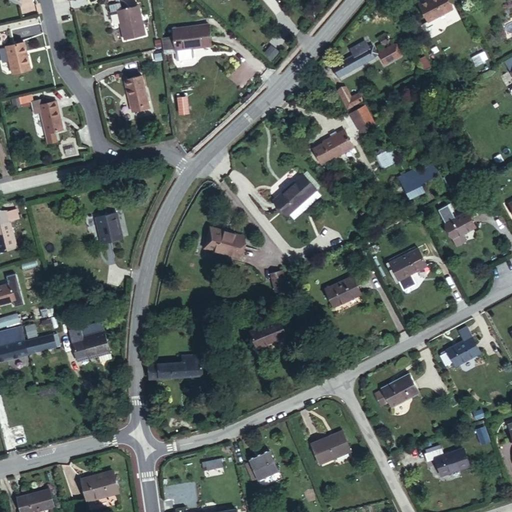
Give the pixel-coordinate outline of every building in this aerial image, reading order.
[(439,0),(438,0),(427,6),(429,10),(441,3),(439,0)] [(429,10),(427,6),(415,12),(425,32),(450,19),(441,3),(429,10)] [(137,10),(117,15),(124,45),(144,40),(137,10)] [(185,35),(177,37),(180,49),(188,48),(190,57),(202,54),(201,47),(213,44),(209,23),(184,28),(185,35)] [(383,38),(374,43),(378,50),(387,46),(383,38)] [(3,46),(10,71),(28,66),(21,41),(3,46)] [(267,41),(260,47),(266,54),(273,48),(267,41)] [(335,79),(370,62),(361,45),(347,52),(351,59),(344,62),(329,69),(335,79)] [(388,53),(373,60),(379,72),(384,69),(382,66),(392,61),(388,53)] [(28,66),(10,71),(12,78),(30,73),(28,66)] [(503,69),(511,84),(511,71),(509,66),(503,69)] [(124,85),(130,114),(149,108),(143,80),(124,85)] [(346,88),(337,92),(345,110),(363,101),(359,94),(351,99),(346,88)] [(177,97),(179,115),(189,114),(187,96),(177,97)] [(20,100),(12,102),(14,109),(22,107),(20,100)] [(66,129),(58,101),(40,106),(39,101),(32,103),(36,115),(42,113),(51,144),(60,142),(57,132),(66,129)] [(149,108),(130,114),(132,118),(151,114),(149,108)] [(366,110),(350,118),(358,134),(374,126),(366,110)] [(323,143),(325,148),(345,138),(342,133),(323,143)] [(314,166),(330,158),(343,152),(344,154),(351,150),(345,138),(325,148),(309,156),(314,166)] [(343,152),(330,158),(333,163),(353,153),(351,150),(344,154),(343,152)] [(399,175),(408,200),(424,194),(420,183),(439,177),(433,162),(399,175)] [(351,170),(340,175),(345,187),(356,181),(351,170)] [(298,174),(274,205),(290,217),(313,186),(298,174)] [(465,207),(442,220),(451,238),(474,225),(465,207)] [(242,217),(210,209),(204,228),(238,237),(242,217)] [(113,211),(89,220),(99,247),(122,239),(113,211)] [(6,214),(0,215),(0,254),(16,250),(6,214)] [(418,247),(387,261),(397,281),(426,267),(418,247)] [(282,250),(273,256),(284,273),(293,267),(282,250)] [(354,274),(325,284),(333,303),(361,292),(354,274)] [(12,282),(0,286),(0,304),(17,300),(12,282)] [(266,305),(246,313),(255,332),(264,328),(262,325),(283,315),(275,297),(265,301),(266,305)] [(0,328),(20,323),(17,313),(0,317),(0,328)] [(103,323),(71,333),(81,365),(93,361),(93,362),(102,358),(105,365),(116,361),(103,323)] [(14,330),(0,334),(0,349),(17,346),(14,330)] [(476,338),(446,352),(446,353),(451,362),(455,369),(484,354),(476,338)] [(17,346),(20,358),(46,353),(44,340),(17,346)] [(0,361),(20,358),(17,346),(0,349),(0,361)] [(149,364),(149,378),(199,376),(199,354),(179,354),(179,363),(149,364)] [(410,377),(381,395),(390,409),(392,411),(421,392),(410,377)] [(390,409),(381,395),(376,400),(384,413),(390,409)] [(342,430),(312,442),(321,464),(352,451),(342,430)] [(486,430),(477,433),(483,449),(491,445),(486,430)] [(442,450),(426,456),(429,466),(438,463),(443,479),(471,468),(464,451),(445,458),(442,450)] [(265,451),(243,463),(253,484),(277,472),(265,451)] [(220,459),(202,463),(204,473),(223,468),(220,459)] [(114,470),(80,478),(86,501),(120,492),(114,470)] [(49,488),(16,498),(20,511),(40,511),(55,508),(49,488)]
